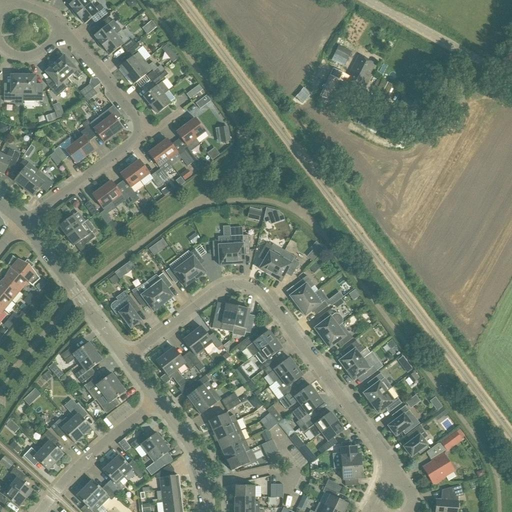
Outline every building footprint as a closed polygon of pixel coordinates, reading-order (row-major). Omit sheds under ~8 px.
[(75,16),(76,15),(90,4),(94,0),(75,0),(69,5),(72,10),(71,11),(74,16),(75,16)] [(90,4),(76,15),(75,16),(75,17),(80,21),(81,20),(84,25),(92,18),(96,23),(107,14),(100,5),(94,9),(90,4)] [(100,48),(102,46),(115,35),(121,30),(113,21),(112,23),(108,18),(98,25),(102,30),(94,37),(98,41),(97,42),(99,47),(100,48)] [(115,35),(102,46),(100,48),(101,48),(105,52),(106,51),(110,56),(129,40),(121,30),(115,35)] [(123,47),(126,52),(136,44),(132,40),(123,47)] [(137,43),(136,44),(126,52),(130,57),(141,48),(137,43)] [(332,60),(344,66),(351,52),(339,46),(332,60)] [(126,76),(140,65),(144,62),(137,53),(119,68),(126,76)] [(347,80),(372,92),(379,78),(370,74),(375,64),(359,55),(347,80)] [(55,64),(67,79),(72,74),(77,80),(81,76),(64,56),(55,64)] [(144,62),(140,65),(126,76),(133,85),(151,70),(153,72),(146,77),(150,81),(164,70),(160,65),(157,68),(153,63),(149,67),(144,62)] [(67,79),(55,64),(46,73),(53,81),(48,85),(57,97),(67,88),(62,83),(67,79)] [(168,75),(167,74),(164,70),(150,81),(154,86),(168,75)] [(23,95),(23,76),(11,76),(11,87),(4,87),(4,102),(13,102),(17,106),(23,106),(23,102),(23,95)] [(23,95),(23,102),(42,102),(42,87),(35,87),(35,76),(23,76),(23,95)] [(320,95),(337,104),(345,89),(327,79),(320,95)] [(393,86),(383,81),(375,94),(386,100),(393,86)] [(143,97),(150,106),(164,95),(168,91),(162,83),(143,97)] [(199,98),(206,92),(200,84),(186,95),(190,100),(197,94),(199,98)] [(80,92),(83,97),(93,89),(90,85),(80,92)] [(93,89),(83,97),(87,102),(97,94),(93,89)] [(310,94),(303,89),(296,98),(302,103),(310,94)] [(164,95),(150,106),(157,115),(171,104),(164,95)] [(200,109),(211,101),(207,95),(195,104),(200,109)] [(352,101),(347,113),(338,130),(338,131),(369,146),(383,117),(352,101)] [(103,122),(103,123),(113,136),(123,129),(116,121),(121,118),(114,108),(100,119),(103,122)] [(75,118),(71,113),(62,120),(66,126),(75,118)] [(47,117),(49,123),(57,120),(55,114),(47,117)] [(185,125),(196,139),(205,132),(195,118),(185,125)] [(113,136),(103,123),(103,122),(100,119),(91,126),(88,122),(83,126),(86,129),(93,139),(98,135),(104,143),(113,136)] [(337,128),(340,122),(333,119),(330,125),(337,128)] [(185,125),(176,132),(187,146),(196,139),(185,125)] [(75,143),(85,158),(94,151),(88,142),(93,139),(86,129),(81,133),(84,137),(75,143)] [(222,146),(230,144),(228,130),(220,132),(222,146)] [(157,146),(169,162),(170,162),(168,160),(177,153),(167,139),(157,146)] [(85,158),(75,143),(65,151),(76,165),(85,158)] [(211,158),(218,152),(213,145),(206,151),(211,158)] [(148,153),(160,169),(161,169),(169,162),(157,146),(148,153)] [(53,151),(62,162),(67,159),(58,147),(53,151)] [(188,148),(183,152),(192,163),(197,160),(188,148)] [(0,154),(0,153),(0,173),(3,175),(8,166),(13,168),(20,155),(9,150),(6,157),(0,154)] [(62,162),(53,151),(54,153),(50,156),(57,166),(62,162)] [(192,163),(183,152),(179,155),(179,156),(187,167),(192,163)] [(34,176),(38,171),(25,160),(24,161),(23,161),(15,170),(20,174),(14,182),(23,189),(34,176)] [(129,167),(140,181),(149,174),(139,160),(129,167)] [(197,160),(192,163),(198,171),(203,168),(197,160)] [(129,167),(120,174),(131,188),(140,181),(129,167)] [(34,176),(23,189),(33,197),(40,188),(46,192),(54,183),(38,171),(34,176)] [(181,177),(184,181),(191,176),(188,172),(181,177)] [(162,182),(155,173),(150,177),(158,188),(164,184),(162,182)] [(112,202),(121,195),(111,181),(101,188),(112,202)] [(112,202),(101,188),(92,195),(103,209),(112,202)] [(132,190),(127,194),(134,203),(139,199),(132,190)] [(134,203),(127,194),(123,197),(121,198),(129,207),(134,203)] [(93,217),(98,213),(89,203),(85,206),(93,217)] [(247,218),(259,221),(261,213),(249,210),(247,218)] [(99,214),(106,224),(111,220),(104,211),(99,214)] [(59,227),(66,236),(80,226),(73,216),(59,227)] [(87,236),(80,226),(66,236),(73,246),(82,240),(85,245),(95,238),(91,233),(87,236)] [(188,239),(192,245),(199,239),(195,233),(188,239)] [(231,245),(232,265),(244,265),(243,253),(249,252),(248,235),(230,236),(231,245)] [(231,245),(230,236),(218,237),(218,241),(212,241),(213,254),(219,254),(219,266),(232,265),(231,245)] [(158,243),(163,250),(168,246),(163,240),(158,243)] [(259,269),(270,276),(280,258),(284,251),(273,245),(272,246),(266,243),(259,256),(265,259),(259,269)] [(311,248),(314,250),(319,255),(320,256),(325,251),(316,243),(311,248)] [(183,264),(195,280),(205,273),(198,264),(203,260),(195,250),(190,253),(193,257),(183,264)] [(280,258),(270,276),(280,282),(286,272),(292,275),(299,263),(293,260),(294,258),(284,251),(280,258)] [(7,266),(10,268),(19,276),(30,263),(27,260),(24,263),(12,256),(12,258),(9,256),(5,263),(8,265),(7,266)] [(30,263),(19,276),(27,282),(32,286),(40,279),(31,269),(34,266),(30,263)] [(315,263),(309,269),(314,274),(320,268),(315,263)] [(195,280),(183,264),(173,272),(170,268),(165,272),(173,282),(178,278),(185,288),(195,280)] [(10,268),(4,279),(19,292),(27,282),(19,276),(10,268)] [(151,289),(163,304),(173,297),(166,288),(171,284),(163,274),(158,277),(161,281),(151,289)] [(109,280),(113,286),(119,281),(115,276),(109,280)] [(290,297),(297,306),(313,294),(310,290),(314,286),(307,276),(296,285),(299,289),(290,297)] [(0,282),(0,292),(11,302),(19,292),(4,279),(0,282)] [(163,304),(151,289),(147,283),(142,286),(132,292),(133,293),(132,294),(141,306),(146,302),(153,312),(163,304)] [(0,308),(3,311),(11,302),(0,292),(0,308)] [(313,294),(297,306),(305,316),(314,309),(318,314),(328,306),(324,301),(320,304),(313,294)] [(112,308),(116,315),(119,313),(125,322),(126,324),(126,325),(128,327),(129,327),(131,329),(141,321),(134,312),(138,308),(129,296),(120,304),(119,303),(115,303),(113,305),(112,308)] [(331,306),(338,301),(334,296),(327,301),(331,306)] [(28,306),(31,302),(27,298),(23,303),(28,306)] [(234,327),(238,307),(226,305),(225,310),(219,309),(216,321),(213,321),(211,330),(220,331),(222,324),(234,327)] [(238,307),(234,327),(232,336),(244,338),(245,334),(251,335),(252,329),(255,316),(249,315),(250,310),(238,307)] [(314,329),(322,339),(338,327),(342,324),(344,322),(344,321),(344,320),(344,319),(343,318),(343,317),(342,316),(341,315),(340,315),(338,314),(337,314),(336,314),(334,314),(330,309),(320,317),(324,322),(314,329)] [(338,327),(322,339),(329,349),(339,342),(342,346),(353,339),(349,334),(342,324),(338,327)] [(192,334),(204,350),(212,343),(217,349),(222,346),(214,335),(210,339),(200,327),(192,334)] [(252,357),(259,352),(275,340),(269,331),(256,340),(253,336),(239,346),(243,351),(246,349),(252,357)] [(192,352),(187,356),(195,366),(200,363),(195,356),(204,350),(192,334),(183,341),(192,352)] [(275,340),(259,352),(266,361),(258,367),(262,372),(263,370),(274,362),(270,358),(282,349),(275,340)] [(339,362),(346,371),(362,359),(359,355),(363,351),(356,341),(345,350),(348,354),(339,362)] [(79,364),(95,352),(94,349),(94,345),(90,345),(89,343),(77,352),(73,347),(61,356),(68,365),(76,359),(79,364)] [(164,355),(177,371),(185,364),(190,370),(195,366),(187,356),(182,360),(173,348),(164,355)] [(95,352),(79,364),(83,369),(75,375),(82,384),(94,375),(90,370),(102,361),(101,359),(101,355),(97,354),(95,352)] [(400,354),(395,357),(404,370),(409,366),(400,354)] [(173,377),(177,383),(183,379),(177,371),(164,355),(156,362),(170,380),(173,377)] [(263,370),(274,384),(275,383),(296,367),(289,358),(277,367),(274,362),(263,370)] [(362,359),(346,371),(354,381),(363,374),(367,379),(377,371),(373,366),(369,369),(362,359)] [(52,364),(48,368),(49,370),(52,373),(56,369),(52,364)] [(277,389),(284,398),(294,390),(291,385),(303,376),(296,367),(275,383),(279,388),(277,389)] [(42,378),(46,382),(51,378),(47,374),(42,378)] [(99,390),(102,395),(118,383),(117,381),(117,376),(113,376),(112,374),(100,383),(96,378),(85,386),(92,395),(99,390)] [(363,394),(371,404),(387,392),(383,387),(388,383),(380,374),(369,382),(373,387),(363,394)] [(187,397),(194,406),(210,394),(214,391),(208,382),(209,381),(206,376),(195,384),(199,388),(187,397)] [(250,380),(247,376),(241,380),(245,384),(250,380)] [(177,383),(181,388),(179,390),(182,394),(190,388),(183,379),(177,383)] [(118,383),(102,395),(106,400),(100,405),(107,414),(117,406),(113,401),(125,392),(124,390),(124,386),(120,385),(118,383)] [(284,398),(278,402),(285,411),(297,402),(301,406),(317,394),(310,385),(298,394),(294,390),(284,398)] [(210,394),(194,406),(200,415),(221,400),(214,391),(210,394)] [(387,392),(371,404),(378,414),(387,407),(391,411),(402,404),(398,399),(394,402),(387,392)] [(225,406),(237,399),(235,394),(222,401),(225,406)] [(317,394),(301,406),(292,413),(299,422),(297,425),(300,428),(315,417),(311,412),(323,403),(317,394)] [(238,399),(242,404),(247,401),(244,395),(238,399)] [(33,403),(27,398),(24,401),(29,406),(33,403)] [(417,404),(413,398),(406,403),(411,409),(417,404)] [(14,408),(19,412),(26,404),(21,399),(14,408)] [(237,399),(225,406),(228,412),(241,404),(237,399)] [(77,404),(69,411),(74,417),(70,422),(83,437),(85,435),(89,435),(90,430),(91,429),(81,418),(86,414),(77,404)] [(402,431),(405,435),(414,428),(408,419),(412,416),(405,406),(394,415),(397,419),(388,427),(389,429),(390,431),(391,432),(392,434),(394,434),(395,437),(402,431)] [(44,420),(53,415),(49,408),(40,414),(44,420)] [(208,422),(213,432),(231,424),(237,421),(234,416),(228,418),(226,413),(208,422)] [(315,438),(321,434),(337,421),(330,413),(318,422),(315,417),(300,428),(303,433),(308,430),(315,438)] [(273,428),(277,424),(269,414),(265,418),(273,428)] [(83,437),(70,422),(66,418),(62,422),(59,420),(51,427),(60,437),(65,433),(75,444),(76,443),(80,443),(81,439),(83,437)] [(268,432),(273,428),(265,418),(260,422),(268,432)] [(237,421),(231,424),(213,432),(217,442),(241,431),(237,421)] [(321,447),(325,452),(336,444),(332,439),(344,430),(337,421),(321,434),(328,442),(321,447)] [(403,447),(405,450),(406,451),(406,453),(408,454),(409,455),(411,457),(418,452),(420,455),(429,448),(423,440),(428,437),(419,426),(408,434),(413,440),(403,447)] [(41,449),(56,463),(58,461),(62,461),(62,457),(64,455),(53,445),(57,440),(48,431),(40,439),(46,445),(41,449)] [(241,431),(217,442),(222,452),(246,441),(241,431)] [(447,450),(461,440),(456,432),(441,443),(447,450)] [(141,446),(147,454),(163,442),(161,440),(162,436),(158,435),(156,433),(144,442),(140,437),(130,445),(134,450),(141,446)] [(272,440),(267,443),(272,454),(278,452),(272,440)] [(222,452),(226,461),(245,453),(250,450),(246,441),(222,452)] [(163,442),(147,454),(154,463),(146,469),(151,476),(163,467),(170,464),(172,462),(172,461),(166,454),(170,451),(169,450),(169,445),(165,445),(163,442)] [(341,456),(342,469),(362,467),(361,454),(357,455),(356,447),(350,447),(350,442),(341,443),(341,448),(340,448),(341,456)] [(267,443),(266,443),(261,445),(267,457),(272,454),(267,443)] [(304,447),(299,450),(300,452),(303,455),(309,450),(305,446),(304,447)] [(56,463),(41,449),(37,454),(31,448),(23,457),(33,466),(37,461),(48,471),(49,470),(54,470),(54,465),(56,463)] [(424,469),(432,483),(433,482),(435,484),(445,478),(444,476),(453,470),(442,452),(431,459),(433,463),(424,469)] [(245,453),(226,461),(231,472),(249,463),(245,453)] [(111,463),(124,478),(132,471),(140,479),(145,475),(134,462),(129,467),(119,456),(117,457),(113,457),(113,461),(111,463)] [(107,486),(116,496),(125,488),(119,482),(124,478),(111,463),(108,465),(104,465),(104,469),(102,471),(113,482),(107,486)] [(161,490),(180,488),(178,476),(175,476),(174,469),(170,465),(156,475),(156,479),(160,479),(161,490)] [(362,467),(342,469),(343,481),(345,481),(345,487),(358,485),(358,479),(363,479),(362,467)] [(10,487),(26,499),(27,497),(32,496),(31,492),(32,490),(21,481),(25,476),(14,468),(10,473),(17,478),(10,487)] [(112,501),(116,496),(107,486),(102,491),(92,481),(91,482),(86,482),(86,486),(84,488),(98,503),(102,506),(110,499),(112,501)] [(26,499),(10,487),(6,484),(2,489),(0,486),(0,501),(3,504),(7,499),(19,508),(20,506),(24,506),(24,502),(26,499)] [(234,498),(254,498),(254,487),(234,486),(234,498)] [(433,511),(456,511),(458,502),(457,502),(458,497),(463,495),(460,486),(442,491),(444,498),(444,501),(436,500),(436,507),(434,507),(433,511)] [(325,506),(338,511),(343,511),(348,504),(334,498),(337,492),(325,487),(322,492),(329,496),(325,506)] [(102,506),(98,503),(84,488),(82,491),(78,491),(78,495),(76,496),(87,507),(82,511),(98,511),(97,511),(102,506)] [(163,502),(181,500),(180,488),(161,490),(163,502)] [(234,498),(234,508),(260,509),(260,503),(254,503),(254,498),(234,498)] [(163,511),(182,511),(183,511),(181,500),(163,502),(163,511)]
